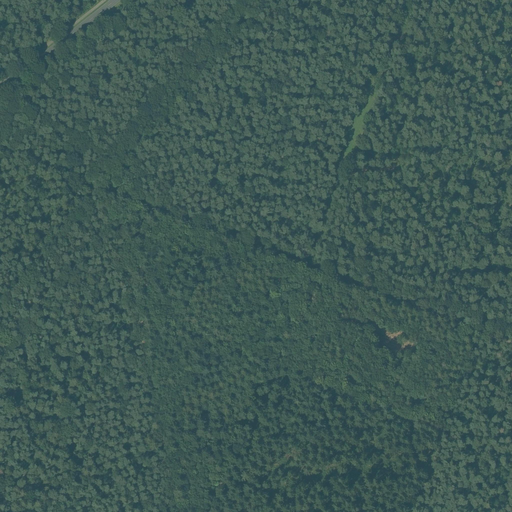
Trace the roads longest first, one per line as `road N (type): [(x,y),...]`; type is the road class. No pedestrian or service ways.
road 1 (track): [(303,263),(0,155)]
road 2 (track): [(184,511),(120,196)]
road 3 (track): [(303,263),(204,511)]
road 4 (track): [(511,339),(303,263)]
road 5 (secondary): [(0,90),(114,0)]
road 6 (track): [(511,266),(459,398)]
